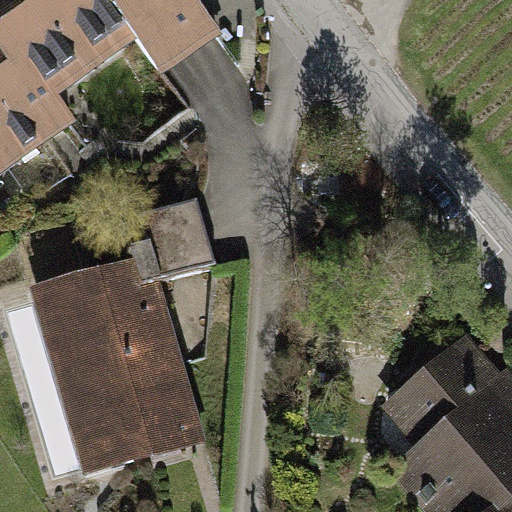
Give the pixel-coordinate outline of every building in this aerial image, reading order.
[(83,0),(0,0),(0,87),(47,154),(74,135),(54,107),(124,58),(83,0)] [(212,48),(178,0),(83,0),(124,58),(149,93),(163,83),(212,48)] [(0,87),(0,186),(47,154),(0,87)] [(146,260),(20,295),(25,314),(5,320),(54,490),(203,448),(182,374),(206,367),(210,273),(192,209),(136,225),(146,260)] [(511,405),(462,346),(377,417),(411,456),(385,478),(413,511),(494,511),(511,497),(511,439),(496,421),(511,407),(511,405)] [(511,511),(511,497),(494,511),(511,511)]
